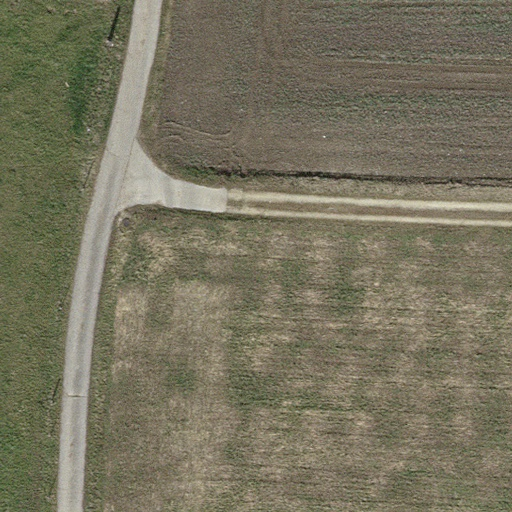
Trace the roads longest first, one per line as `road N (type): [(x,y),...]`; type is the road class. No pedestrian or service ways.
road 1 (track): [(136,0),(74,381),(71,511)]
road 2 (track): [(511,207),(106,190)]
